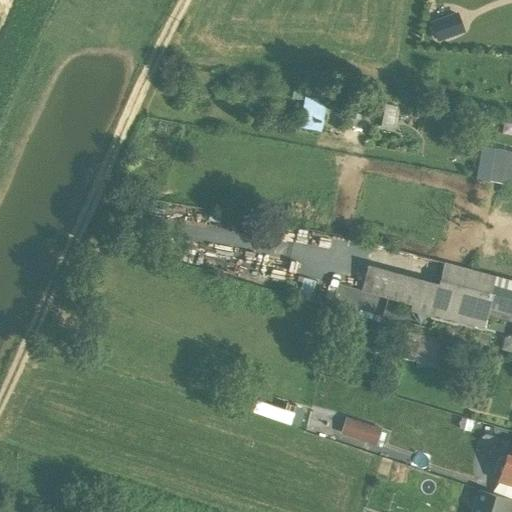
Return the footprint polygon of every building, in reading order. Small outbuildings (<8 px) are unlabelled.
[(455,33),(450,18),(434,23),(439,38),(455,33)] [(328,92),(306,88),(298,128),(320,132),(328,92)] [(397,107),(384,104),(380,126),(392,129),(397,107)] [(285,116),(269,113),(265,135),(281,138),(285,116)] [(511,152),(496,149),(493,167),(492,167),(489,181),(511,185),(511,152)] [(495,276),(449,264),(441,291),(437,307),(435,316),(483,328),(487,312),(486,311),(495,276)] [(441,291),(365,271),(360,291),(412,305),(413,300),(437,307),(441,291)] [(511,281),(495,276),(486,311),(487,312),(511,318),(511,281)] [(440,341),(419,336),(413,359),(417,360),(416,368),(421,369),(422,365),(433,368),(440,341)] [(255,399),(251,411),(290,422),(294,410),(255,399)] [(340,433),(376,445),(382,427),(346,415),(340,433)] [(511,458),(506,456),(499,479),(511,482),(511,458)] [(511,500),(478,490),(473,509),(483,511),(504,511),(506,505),(511,507),(511,500)]
